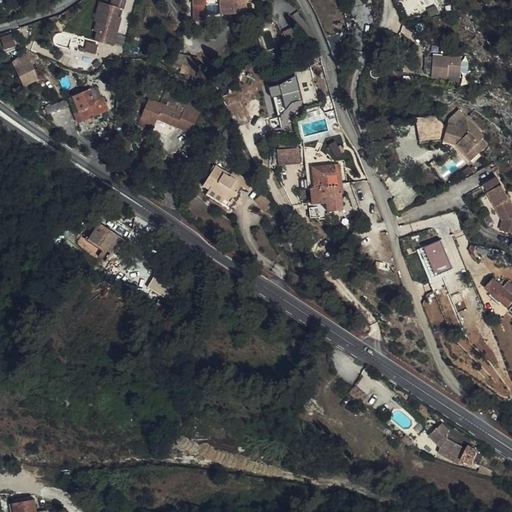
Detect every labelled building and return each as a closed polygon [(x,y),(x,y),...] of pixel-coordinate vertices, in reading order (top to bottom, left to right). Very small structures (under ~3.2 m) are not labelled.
[(112,0),(110,5),(105,4),(103,13),(100,12),(97,23),(95,32),(98,33),(95,42),(114,47),(119,25),(116,24),(117,17),(120,9),(123,9),(126,2),(120,0),(112,0)] [(249,0),(222,0),(223,9),(249,9),(249,0)] [(103,13),(105,4),(100,2),(94,22),(97,23),(100,12),(103,13)] [(5,49),(16,46),(12,32),(1,36),(5,49)] [(13,59),(23,86),(39,79),(28,53),(13,59)] [(448,77),(461,80),(466,64),(438,57),(432,77),(447,81),(448,77)] [(297,77),(269,84),(277,113),(304,106),(297,77)] [(68,99),(79,123),(101,113),(91,89),(68,99)] [(200,100),(191,96),(186,108),(153,96),(145,117),(162,124),(164,119),(196,131),(205,109),(198,107),(200,100)] [(462,137),(477,154),(490,142),(494,137),(476,119),(468,126),(458,122),(455,129),(447,118),(444,119),(423,123),(430,146),(451,139),(453,133),(462,137)] [(459,142),(474,158),(477,154),(462,137),(453,133),(451,139),(459,142)] [(225,147),(230,138),(224,135),(219,144),(225,147)] [(385,154),(396,152),(395,143),(384,145),(385,154)] [(299,147),(278,149),(279,163),(300,162),(299,147)] [(236,181),(250,190),(255,182),(235,170),(231,178),(225,174),(226,172),(216,165),(204,184),(209,188),(207,192),(221,201),(219,204),(229,210),(237,198),(235,197),(240,189),(234,185),(236,181)] [(337,165),(313,167),(315,187),(311,188),(312,203),(326,201),(327,211),(345,210),(343,192),(339,193),(337,165)] [(474,179),(482,172),(478,168),(470,175),(474,179)] [(511,231),(511,200),(497,177),(483,186),(506,219),(503,230),(511,231)] [(273,205),(264,193),(256,200),(266,211),(273,205)] [(112,223),(103,239),(126,253),(131,246),(137,249),(142,241),(112,223)] [(443,239),(419,247),(433,290),(446,286),(442,275),(453,271),(443,239)] [(339,271),(348,269),(345,253),(335,255),(339,271)] [(498,271),(505,265),(499,259),(492,266),(498,271)] [(148,286),(168,297),(174,286),(155,275),(148,286)] [(511,286),(510,288),(502,281),(493,288),(511,306),(511,286)] [(489,461),(494,451),(485,445),(483,449),(464,438),(468,431),(458,424),(447,434),(458,445),(454,452),(479,466),(489,461)] [(35,511),(34,498),(11,500),(13,511),(35,511)]
